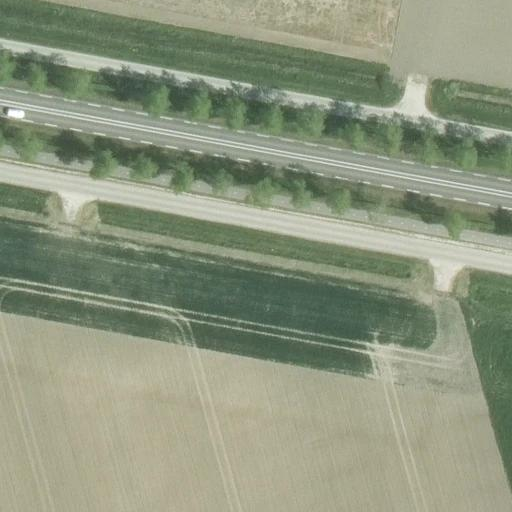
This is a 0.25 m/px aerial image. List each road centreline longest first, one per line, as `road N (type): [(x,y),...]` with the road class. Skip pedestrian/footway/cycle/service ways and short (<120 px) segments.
road 1 (unclassified): [(0,47),(511,141)]
road 2 (primary): [(511,196),(0,102)]
road 3 (unclassified): [(0,174),(511,267)]
